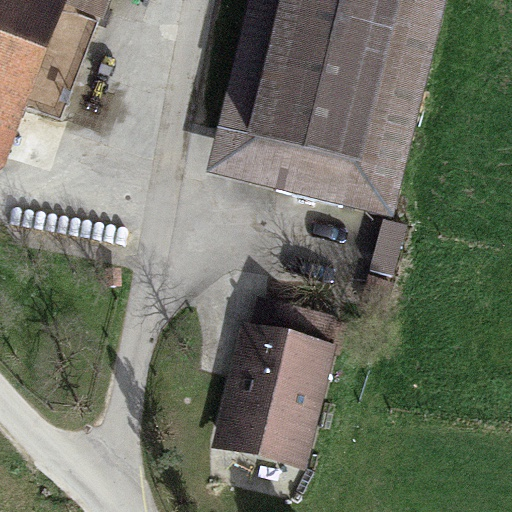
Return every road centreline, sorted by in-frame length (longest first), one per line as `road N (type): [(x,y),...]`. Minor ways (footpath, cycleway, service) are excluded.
road 1 (residential): [(204,0),(108,487),(123,511)]
road 2 (track): [(108,487),(46,455),(0,403)]
